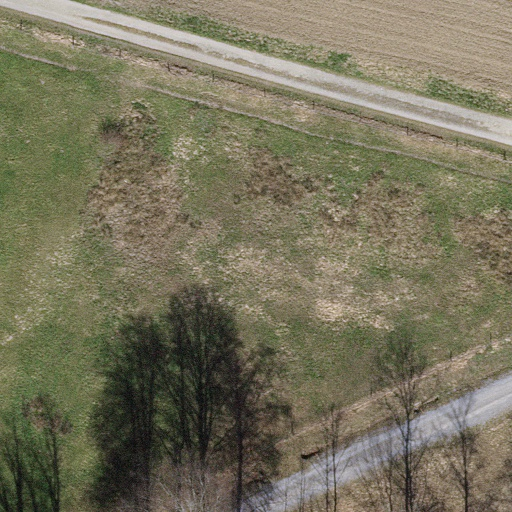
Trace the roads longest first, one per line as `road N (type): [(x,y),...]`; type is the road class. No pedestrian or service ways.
road 1 (track): [(0,3),(511,131)]
road 2 (track): [(511,384),(246,511)]
